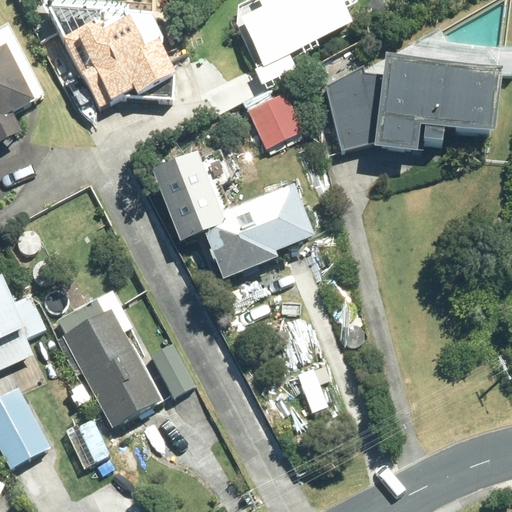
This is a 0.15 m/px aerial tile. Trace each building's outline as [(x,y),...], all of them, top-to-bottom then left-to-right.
[(342,0),(319,0),(248,33),(269,79),(360,37),(342,0)] [(148,16),(45,10),(105,120),(116,114),(118,117),(133,109),(144,109),(145,112),(149,110),(179,110),(180,92),(183,90),(167,60),(170,57),(148,16)] [(0,162),(29,147),(20,129),(41,118),(37,110),(48,104),(13,39),(0,45),(0,162)] [(384,150),(382,163),(427,169),(430,143),(436,143),(434,156),(453,158),(455,146),(505,153),(511,99),(511,85),(395,70),(393,82),(370,81),(368,75),(331,95),(346,159),(384,150)] [(290,101),(252,120),(270,158),(309,140),(290,101)] [(207,168),(159,188),(188,258),(211,248),(231,298),(287,275),(284,269),(323,253),(302,202),(233,230),(207,168)] [(58,231),(43,239),(54,257),(68,249),(58,231)] [(31,346),(49,339),(35,306),(17,314),(6,287),(0,290),(0,382),(39,365),(31,346)] [(62,330),(71,343),(67,346),(118,440),(167,413),(161,404),(164,402),(138,354),(135,354),(117,321),(110,325),(101,309),(62,330)] [(156,365),(180,408),(200,397),(177,354),(156,365)] [(0,395),(0,451),(8,468),(48,447),(17,387),(0,395)]
